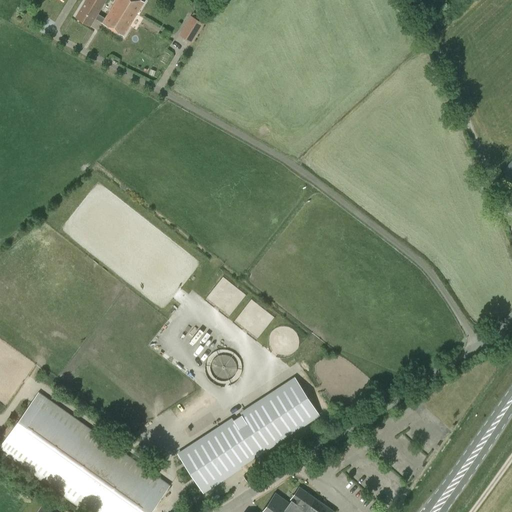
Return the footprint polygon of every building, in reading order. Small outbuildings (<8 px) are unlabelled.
[(86,0),(86,1),(76,18),(90,26),(95,18),(99,21),(101,16),(98,14),(106,0),(86,0)] [(116,0),(105,18),(101,16),(99,21),(123,36),(144,3),(139,0),(116,0)] [(192,43),(203,23),(190,16),(179,35),(192,43)] [(511,179),(511,159),(502,172),(511,179)] [(209,352),(209,385),(239,385),(239,352),(209,352)] [(320,419),(318,415),(319,415),(294,377),(240,412),(241,414),(233,420),(232,418),(177,453),(203,493),(243,468),(241,465),(297,429),(299,432),(309,426),(307,422),(308,422),(310,425),(320,419)] [(38,392),(0,445),(0,451),(85,511),(150,511),(170,485),(38,392)] [(274,494),(261,511),(327,511),(297,490),(288,503),(274,494)]
